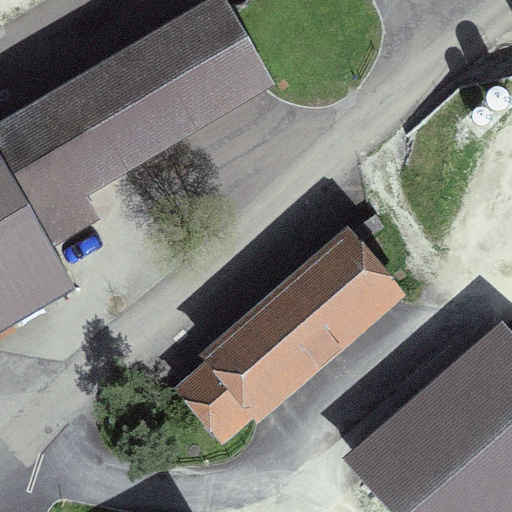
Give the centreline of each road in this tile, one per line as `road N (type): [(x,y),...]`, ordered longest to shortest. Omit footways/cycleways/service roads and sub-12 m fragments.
road 1 (track): [(511,327),(395,376),(194,504)]
road 2 (track): [(0,465),(148,501),(241,511)]
